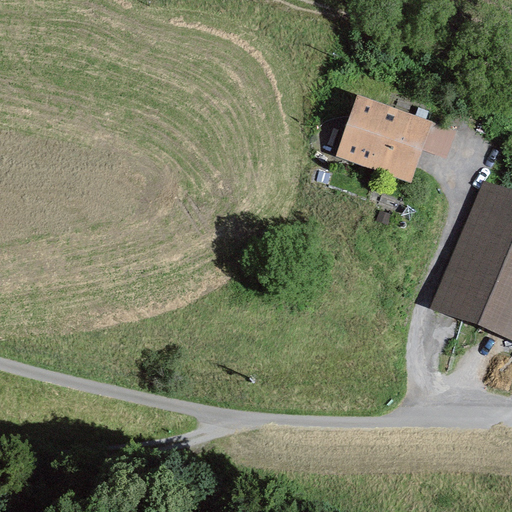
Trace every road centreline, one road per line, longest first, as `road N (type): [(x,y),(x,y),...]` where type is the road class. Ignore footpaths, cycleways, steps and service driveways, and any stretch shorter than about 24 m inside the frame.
road 1 (residential): [(0,360),(252,415),(511,420)]
road 2 (track): [(252,415),(170,439),(0,456)]
